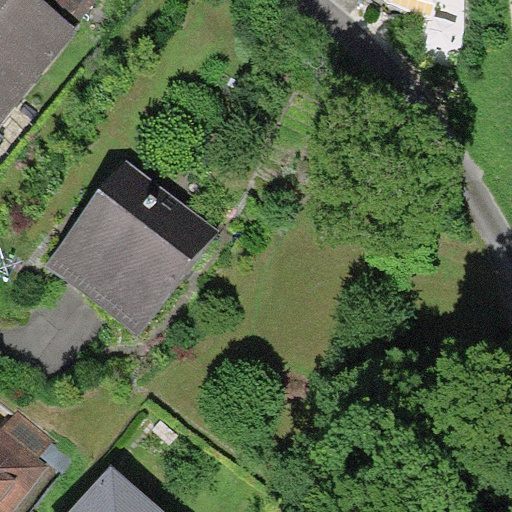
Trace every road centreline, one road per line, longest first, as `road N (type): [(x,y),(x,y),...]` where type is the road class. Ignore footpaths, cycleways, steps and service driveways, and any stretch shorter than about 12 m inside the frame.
road 1 (track): [(387,69),(427,113),(488,231),(511,250)]
road 2 (track): [(371,511),(442,402),(511,350)]
